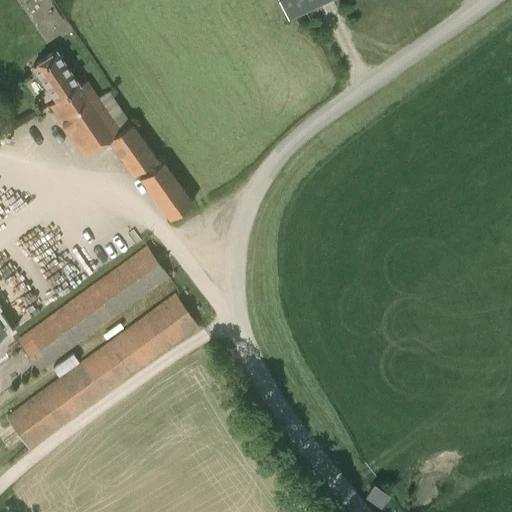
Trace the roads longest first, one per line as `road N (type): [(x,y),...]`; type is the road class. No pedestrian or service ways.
road 1 (unclassified): [(358,511),(244,342),(233,305),(241,208),(259,176),(297,140),(495,0)]
road 2 (track): [(0,489),(30,459),(236,316)]
